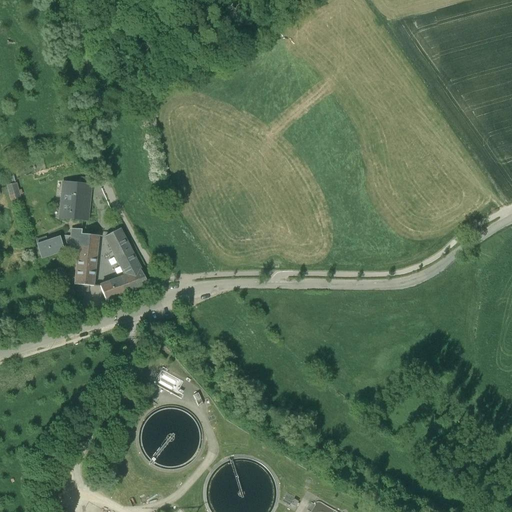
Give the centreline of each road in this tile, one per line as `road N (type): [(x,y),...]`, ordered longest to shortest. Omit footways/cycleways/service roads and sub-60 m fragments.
road 1 (tertiary): [(511,218),(417,279),(210,285),(169,297)]
road 2 (unclassified): [(76,0),(105,183),(169,297)]
road 3 (tertiary): [(169,297),(0,353)]
